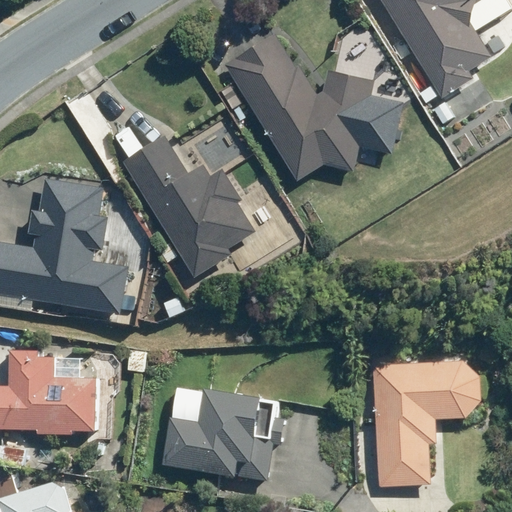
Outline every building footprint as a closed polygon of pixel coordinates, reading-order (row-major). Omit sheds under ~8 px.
[(474,70),(496,56),(474,19),(478,4),(484,0),(387,0),(446,97),(479,77),(474,70)] [(278,32),(229,63),(300,179),(327,163),(357,170),(366,134),(372,135),(380,130),(385,109),(379,99),(374,98),(379,78),(333,67),(328,89),(323,92),(304,62),(299,66),(278,32)] [(245,101),(235,84),(225,90),(236,107),(245,101)] [(457,116),(447,100),(436,107),(446,123),(457,116)] [(168,133),(126,160),(200,275),(236,252),(234,248),(261,230),(242,200),(245,197),(225,167),(214,173),(206,162),(192,171),(168,133)] [(32,230),(39,231),(36,246),(0,239),(0,292),(125,312),(132,265),(96,259),(98,247),(106,248),(112,214),(105,214),(109,185),(47,176),(43,209),(35,207),(32,230)] [(172,241),(162,249),(171,261),(181,254),(172,241)] [(13,384),(0,384),(0,427),(42,428),(42,431),(77,432),(77,428),(100,429),(101,375),(59,375),(59,354),(40,354),(40,348),(13,347),(13,384)] [(157,349),(135,347),(134,373),(155,374),(157,349)] [(60,355),(60,374),(99,375),(99,355),(60,355)] [(378,363),(385,485),(435,482),(432,443),(441,442),(440,418),(470,417),(486,398),(485,374),(468,358),(378,363)] [(272,478),(283,398),(207,386),(202,420),(174,416),(167,462),(272,478)] [(0,445),(0,459),(26,464),(28,448),(0,443),(0,445)] [(74,511),(77,507),(70,487),(58,480),(2,496),(7,511),(74,511)] [(137,500),(136,511),(174,511),(174,501),(137,500)]
